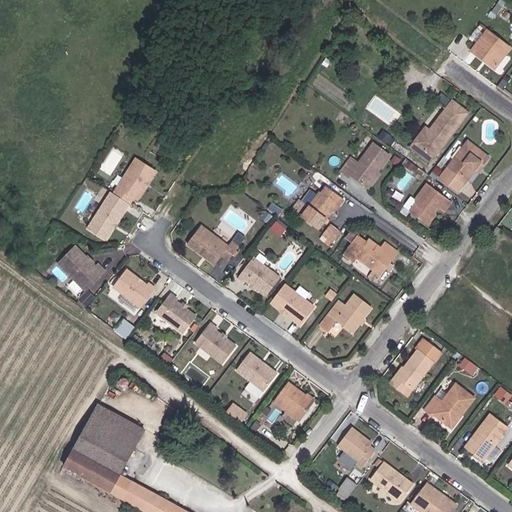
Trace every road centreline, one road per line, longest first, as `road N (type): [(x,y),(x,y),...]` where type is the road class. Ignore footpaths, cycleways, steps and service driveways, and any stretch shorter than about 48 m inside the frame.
road 1 (residential): [(357,390),(511,187)]
road 2 (residential): [(158,241),(357,390)]
road 3 (residential): [(357,390),(511,508)]
